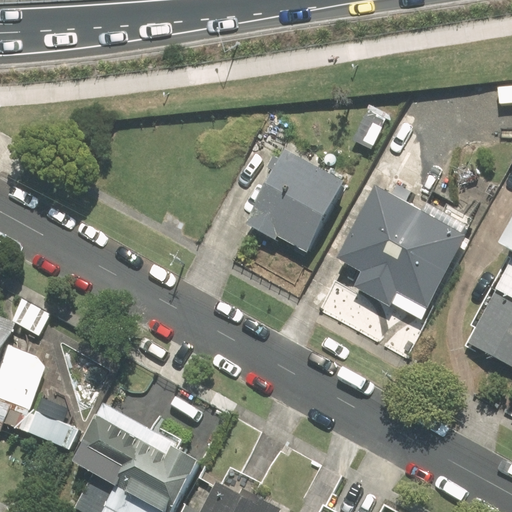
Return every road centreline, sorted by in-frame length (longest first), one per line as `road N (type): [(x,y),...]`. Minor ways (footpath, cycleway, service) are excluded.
road 1 (residential): [(511,495),(0,212)]
road 2 (motorway): [(281,0),(0,31)]
